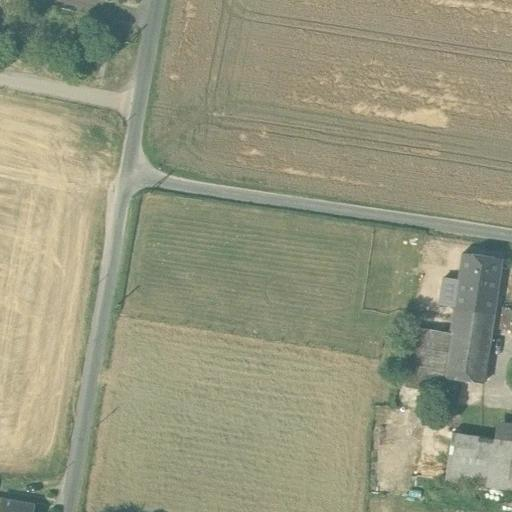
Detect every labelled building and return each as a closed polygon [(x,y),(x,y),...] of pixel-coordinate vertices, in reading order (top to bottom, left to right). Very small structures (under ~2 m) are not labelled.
[(462,255),(457,289),(496,295),(501,261),(462,255)] [(443,377),(482,383),(496,295),(457,289),(442,287),(440,304),(454,307),(450,334),(415,329),(406,387),(440,393),(443,377)] [(511,308),(501,306),(497,328),(511,329),(511,308)] [(491,439),(511,442),(511,422),(494,420),(491,439)] [(450,433),(442,482),(511,492),(511,442),(491,439),(450,433)]
